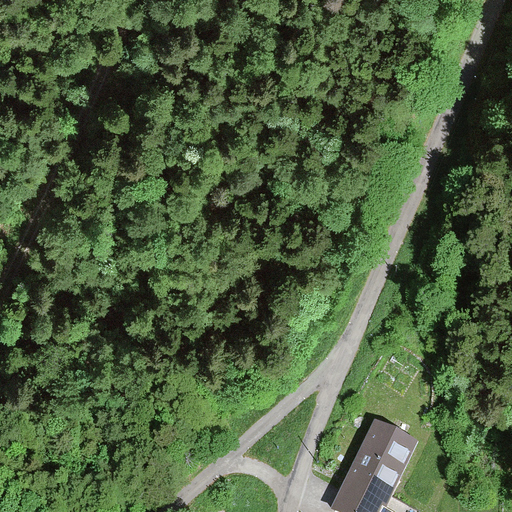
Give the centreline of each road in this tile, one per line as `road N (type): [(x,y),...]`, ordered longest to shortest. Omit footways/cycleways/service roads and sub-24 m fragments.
road 1 (unclassified): [(341,361),(491,0)]
road 2 (track): [(134,0),(0,295)]
road 3 (unclassified): [(292,500),(341,361)]
road 4 (unclassified): [(238,452),(341,361)]
